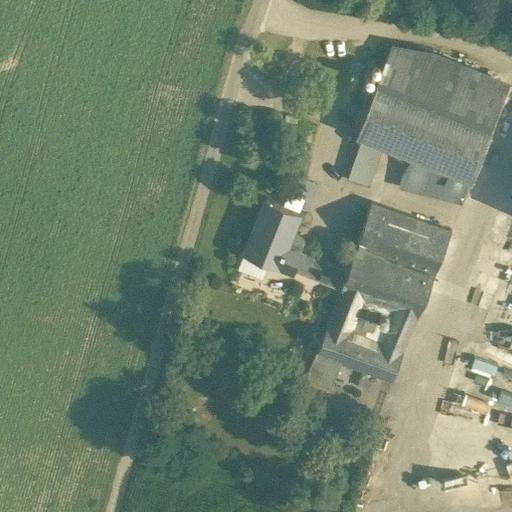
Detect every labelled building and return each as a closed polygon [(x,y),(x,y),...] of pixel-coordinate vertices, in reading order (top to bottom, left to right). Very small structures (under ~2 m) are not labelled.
[(511,79),(436,49),(393,41),(377,81),(491,127),(511,79)] [(406,165),(467,190),(491,127),(377,81),(357,129),(363,132),(383,140),(412,152),(406,165)] [(383,140),(363,132),(348,176),(369,183),(375,167),(374,167),(383,140)] [(300,208),(266,195),(245,249),(278,263),(279,261),(286,242),(300,208)] [(371,199),(348,266),(349,267),(341,287),(364,294),(395,305),(387,325),(410,333),(451,228),(371,199)] [(348,266),(286,242),(279,261),(341,287),(349,267),(348,266)] [(341,287),(316,349),(392,376),(410,333),(387,325),(382,339),(352,328),(364,294),(341,287)] [(392,376),(316,349),(310,366),(386,393),(392,376)]
